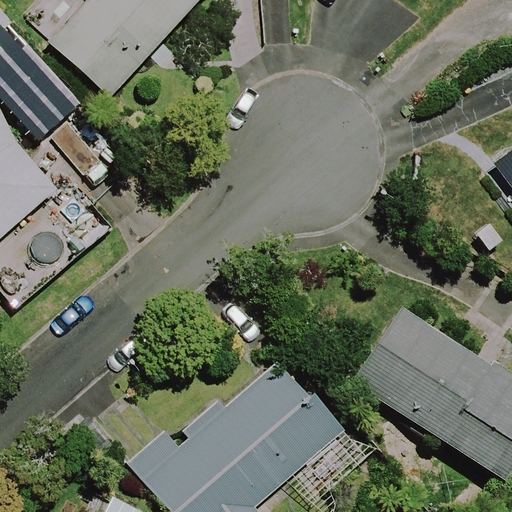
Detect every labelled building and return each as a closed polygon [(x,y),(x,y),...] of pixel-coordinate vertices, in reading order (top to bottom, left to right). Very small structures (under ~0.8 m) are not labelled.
[(89,0),(46,50),(110,107),(203,0),(89,0)] [(0,130),(0,239),(49,198),(8,150),(0,130)] [(511,150),(487,168),(511,202),(511,150)] [(511,466),(511,392),(396,316),(347,391),(497,489),(511,466)] [(255,511),(284,489),(303,511),(312,511),(369,465),(280,359),(132,482),(157,511),(255,511)]
